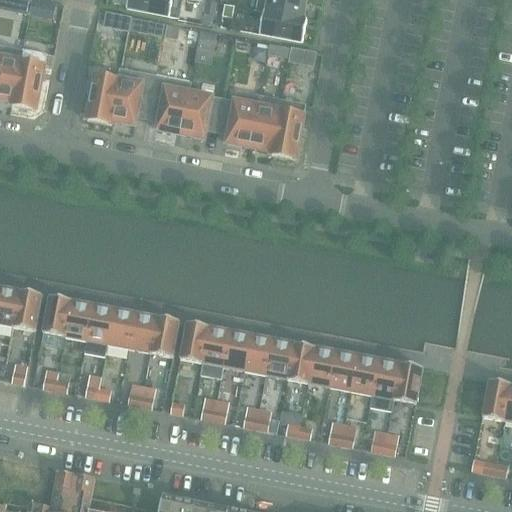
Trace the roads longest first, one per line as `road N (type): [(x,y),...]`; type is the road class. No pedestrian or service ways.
road 1 (residential): [(461,511),(0,423)]
road 2 (residential): [(56,150),(313,199)]
road 3 (residential): [(349,0),(313,199)]
road 4 (residential): [(313,199),(511,240)]
road 5 (residential): [(56,150),(83,0)]
